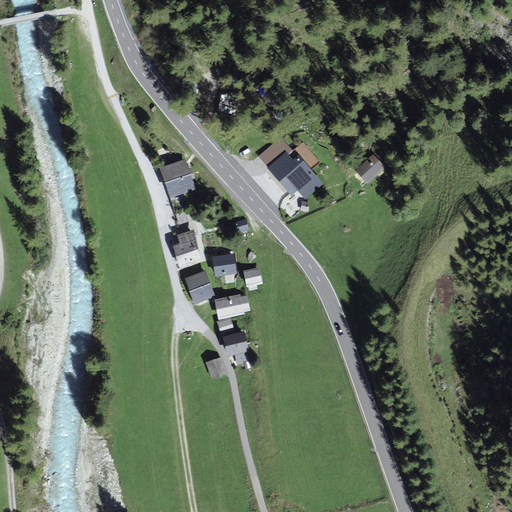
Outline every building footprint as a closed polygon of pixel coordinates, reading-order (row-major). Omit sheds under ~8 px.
[(267,167),(290,148),(280,137),(258,157),(267,167)] [(305,198),(324,180),(295,151),(271,175),(295,198),(300,193),(305,198)] [(385,170),(372,156),(355,172),(368,186),(385,170)] [(188,159),(163,167),(172,198),(198,190),(188,159)] [(249,231),(246,219),(227,225),(230,236),(249,231)] [(195,232),(177,236),(179,243),(174,245),(179,265),(202,258),(195,232)] [(235,255),(213,258),(216,278),(237,276),(235,255)] [(259,269),(245,272),(249,287),(263,283),(259,269)] [(207,272),(186,279),(193,304),(215,297),(207,272)] [(244,297),(217,301),(220,319),(246,315),(244,297)] [(230,319),(217,323),(220,333),(233,329),(230,319)] [(227,337),(230,357),(237,356),(238,363),(250,361),(246,334),(227,337)] [(221,359),(207,364),(212,381),(227,376),(221,359)]
